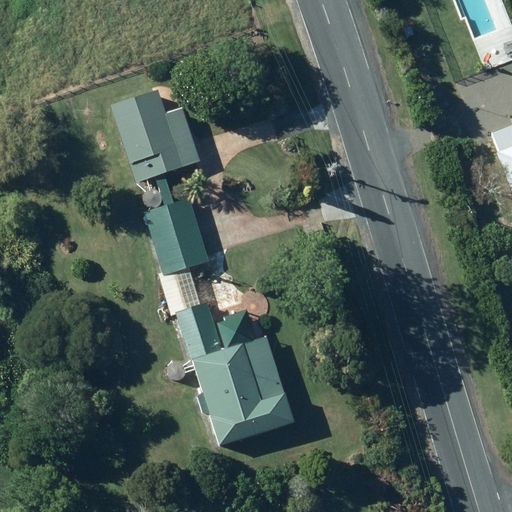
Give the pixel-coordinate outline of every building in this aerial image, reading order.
[(495,31),(459,41),(470,79),(506,69),(495,31)] [(165,87),(116,104),(143,181),(203,160),(185,109),(175,112),(165,87)] [(511,157),(492,167),(511,212),(511,157)] [(169,275),(188,268),(217,258),(196,197),(147,214),(166,269),(169,275)] [(169,275),(166,269),(159,272),(174,314),(179,312),(201,305),(188,268),(169,275)] [(201,305),(179,312),(225,448),(296,424),(265,333),(257,336),(250,315),(220,325),(212,301),(201,305)]
